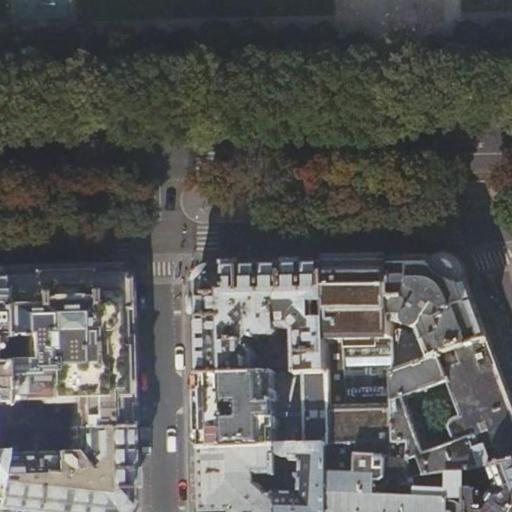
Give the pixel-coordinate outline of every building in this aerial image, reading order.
[(434,260),(391,261),(393,323),(410,322),(411,325),(415,328),(417,330),(420,330),(431,360),(489,339),(479,313),(468,283),(462,279),(460,269),(456,264),(454,263),(449,263),(444,264),(440,264),(434,260)] [(362,262),(327,262),(328,304),(328,321),(329,340),(345,340),(377,340),(393,339),(393,323),(391,261),(362,262)] [(328,304),(327,262),(267,264),(215,265),(214,265),(197,283),(198,325),(199,376),(259,374),(259,353),(253,345),(250,345),(249,340),(252,337),(276,336),(279,333),(279,330),(289,329),(294,333),(295,373),(298,374),(330,373),(329,364),(329,340),(328,321),(314,322),(314,305),(328,304)] [(0,270),(0,432),(29,432),(29,426),(12,426),(12,414),(4,406),(4,403),(42,402),(43,424),(65,424),(65,432),(69,431),(125,427),(123,353),(122,283),(106,268),(89,268),(50,269),(0,270)] [(486,468),(511,463),(511,401),(511,400),(489,339),(431,360),(394,374),(395,443),(411,442),(410,478),(468,470),(486,468)] [(377,363),(377,340),(345,340),(346,364),(329,364),(330,373),(331,445),(395,443),(394,374),(394,363),(377,363)] [(331,445),(330,373),(298,374),(299,446),(328,445),(331,445)] [(268,374),(259,374),(199,376),(200,417),(201,450),(270,447),(268,374)] [(121,511),(127,506),(125,427),(69,431),(69,449),(63,454),(0,454),(0,511),(8,511),(121,511)] [(32,432),(32,442),(49,441),(48,432),(32,432)] [(395,443),(331,445),(328,445),(329,511),(469,511),(469,510),(466,506),(462,504),(456,501),(456,499),(469,500),(468,470),(410,478),(411,442),(395,443)] [(329,511),(328,445),(299,446),(280,447),(281,454),(282,456),(283,457),(284,457),(285,458),(291,458),(291,461),(301,461),(300,493),(275,492),(276,511),(329,511)] [(201,450),(202,495),(202,511),(230,510),(232,511),(276,511),(275,492),(274,447),(270,447),(201,450)] [(511,511),(511,463),(486,468),(493,489),(474,511),(511,511)]
